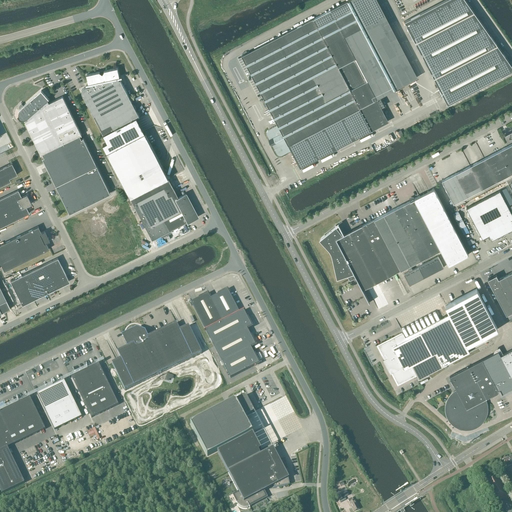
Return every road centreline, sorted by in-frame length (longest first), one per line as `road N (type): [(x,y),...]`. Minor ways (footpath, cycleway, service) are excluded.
road 1 (unclassified): [(326,511),(318,415),(239,261)]
road 2 (unclassified): [(0,378),(239,261)]
road 3 (unclassified): [(283,234),(511,115)]
road 4 (unclassified): [(220,223),(124,41)]
road 5 (unclassified): [(87,287),(0,103)]
road 6 (unclassified): [(338,340),(511,250)]
road 7 (tertiary): [(444,470),(419,435),(376,406),(338,340)]
road 8 (tertiary): [(263,195),(194,62)]
road 9 (unclassified): [(87,287),(220,223)]
road 10 (unclassified): [(0,84),(124,41)]
